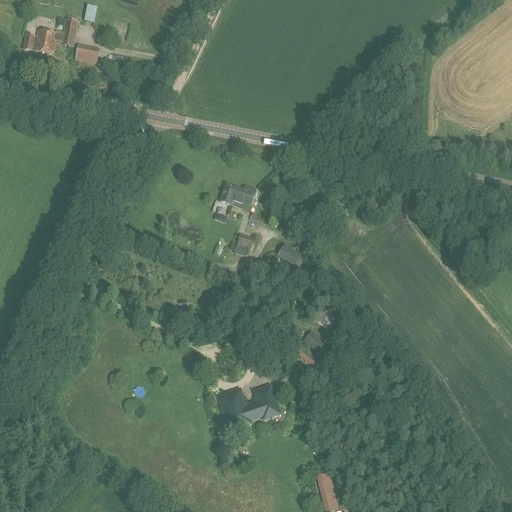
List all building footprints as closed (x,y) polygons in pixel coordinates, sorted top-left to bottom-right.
[(88,6),(85,22),(95,23),(97,8),(88,6)] [(35,52),(54,56),(56,42),(62,43),(62,46),(74,48),(76,37),(78,23),(67,21),(64,36),(58,35),(58,34),(39,30),(38,37),(27,35),(24,50),(33,52),(33,51),(35,52)] [(76,61),(96,65),(99,53),(78,49),(76,61)] [(232,207),(246,211),(248,205),(252,206),(257,191),(248,188),(247,192),(227,186),(221,203),(232,207)] [(235,255),(248,259),(251,249),(254,239),(242,235),(238,244),(235,255)] [(290,266),(293,268),(302,255),(300,254),(285,245),(277,257),(279,258),(290,266)] [(284,281),(289,285),(291,282),(290,281),(293,277),(280,268),(274,277),(282,283),(284,281)] [(300,284),(315,298),(318,295),(319,292),(317,289),(317,286),(307,277),(300,284)] [(312,321),(328,331),(335,320),(330,317),(333,313),(328,309),(325,313),(320,310),(312,321)] [(304,343),(323,358),(331,348),(313,333),(304,343)] [(295,354),(317,372),(322,366),(315,360),(317,357),(302,345),(301,346),(296,341),(290,349),(295,353),(295,354)] [(217,398),(229,434),(253,425),(252,422),(262,419),(264,422),(282,416),(271,385),(253,392),(256,402),(246,405),(241,389),(217,398)] [(316,477),(325,511),(329,511),(339,510),(330,474),(316,477)]
